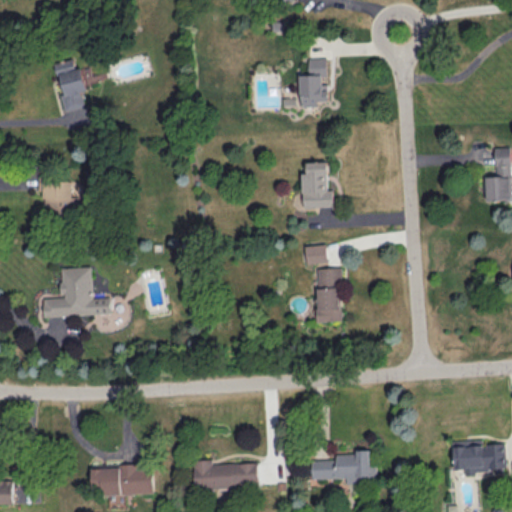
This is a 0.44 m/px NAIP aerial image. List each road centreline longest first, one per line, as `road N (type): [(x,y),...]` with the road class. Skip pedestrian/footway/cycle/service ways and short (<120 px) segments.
road 1 (residential): [(511,365),(119,391),(0,389)]
road 2 (residential): [(420,371),(399,29)]
